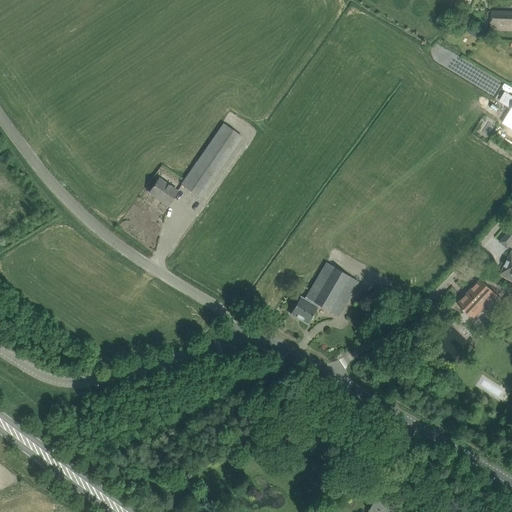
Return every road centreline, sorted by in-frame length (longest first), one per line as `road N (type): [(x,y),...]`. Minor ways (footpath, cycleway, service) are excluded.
road 1 (unclassified): [(233,343),(229,319),(71,204),(0,115)]
road 2 (unclassified): [(233,343),(70,382),(31,370),(0,348)]
road 3 (unclassified): [(328,372),(415,312),(511,210)]
road 4 (unclassified): [(511,481),(328,372)]
road 5 (secondary): [(123,511),(0,420)]
